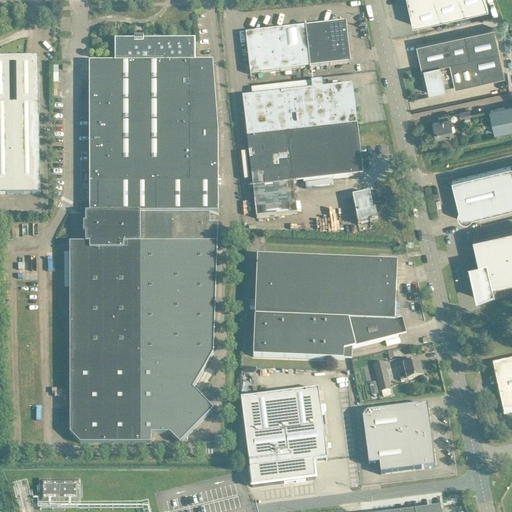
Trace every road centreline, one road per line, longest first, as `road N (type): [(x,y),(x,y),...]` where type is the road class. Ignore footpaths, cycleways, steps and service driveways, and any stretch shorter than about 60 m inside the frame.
road 1 (unclassified): [(475,460),(373,0)]
road 2 (unclassified): [(244,511),(479,480)]
